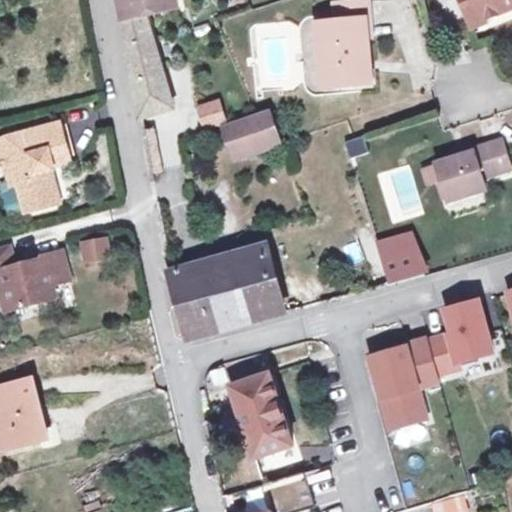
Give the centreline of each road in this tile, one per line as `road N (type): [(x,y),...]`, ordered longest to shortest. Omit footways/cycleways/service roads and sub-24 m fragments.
road 1 (residential): [(168,361),(170,324),(102,0)]
road 2 (residential): [(339,317),(380,469),(364,495)]
road 3 (residential): [(339,317),(511,273)]
road 4 (residential): [(168,361),(339,317)]
road 5 (residential): [(213,511),(188,394),(168,361)]
